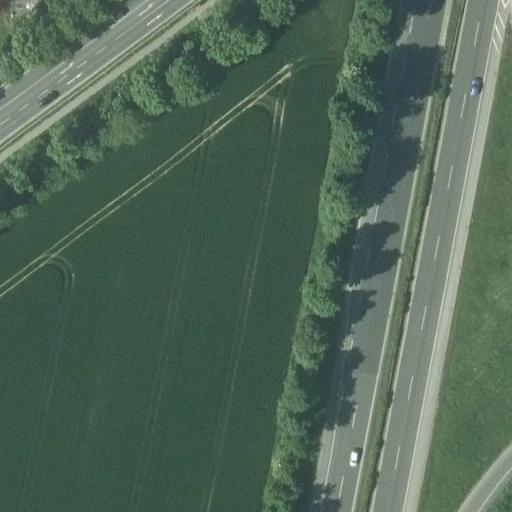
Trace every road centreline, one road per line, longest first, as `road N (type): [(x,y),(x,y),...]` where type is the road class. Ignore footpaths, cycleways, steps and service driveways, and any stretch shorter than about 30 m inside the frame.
road 1 (motorway): [(390,511),(485,0)]
road 2 (motorway): [(431,0),(336,511)]
road 3 (secondary): [(0,108),(148,0)]
